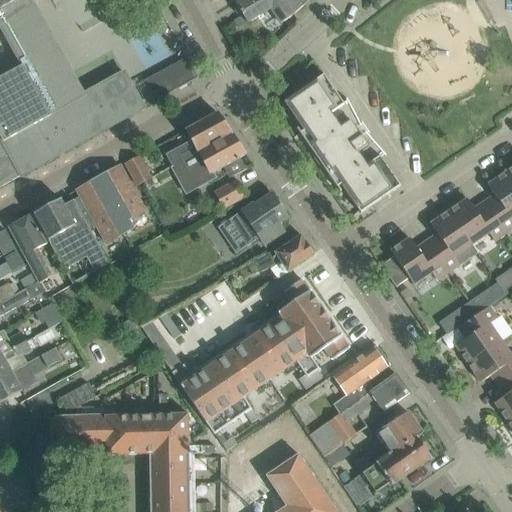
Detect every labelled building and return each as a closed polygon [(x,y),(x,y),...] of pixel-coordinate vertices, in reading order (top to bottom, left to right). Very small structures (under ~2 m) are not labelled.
[(0,0),(0,187),(143,108),(124,73),(84,95),(31,0),(0,0)] [(241,0),(235,4),(247,23),(270,9),(280,24),(293,15),(309,0),(241,0)] [(340,99),(335,91),(323,75),(284,102),(300,126),(340,99)] [(400,186),(389,170),(382,159),(386,156),(366,134),(369,132),(363,124),(360,125),(347,99),(342,102),(340,99),(300,126),(296,129),(310,149),(314,147),(330,169),(326,172),(337,188),(341,185),(360,214),(400,186)] [(172,167),(174,167),(231,134),(217,113),(186,130),(192,140),(166,155),(172,167)] [(212,173),(246,155),(231,134),(174,167),(181,179),(189,175),(195,187),(214,177),(212,173)] [(137,186),(149,180),(137,157),(125,164),(137,186)] [(145,210),(130,184),(120,166),(76,191),(106,243),(131,229),(133,232),(156,220),(149,208),(145,210)] [(511,218),(511,217),(511,181),(506,173),(488,185),(499,202),(489,209),(505,234),(511,229),(511,218)] [(247,197),(239,181),(218,192),(227,208),(247,197)] [(242,210),(231,218),(248,244),(252,242),(260,237),(266,246),(284,234),(278,225),(288,218),(272,193),(271,194),(254,205),(253,203),(242,210)] [(505,234),(489,209),(478,216),(467,199),(449,212),(471,245),(489,234),(494,242),(505,234)] [(109,264),(88,226),(78,209),(69,214),(61,200),(34,214),(49,240),(48,241),(72,285),(109,264)] [(454,257),(471,245),(449,212),(430,224),(442,241),(431,248),(448,273),(459,265),(454,257)] [(46,245),(40,234),(30,216),(9,228),(35,275),(47,269),(36,250),(46,245)] [(5,230),(0,232),(0,250),(2,255),(3,256),(15,249),(15,248),(5,230)] [(288,273),(313,255),(314,255),(300,235),(275,252),(274,250),(254,261),(260,273),(271,267),(272,269),(280,263),(288,273)] [(421,255),(409,238),(390,251),(393,256),(380,265),(396,287),(409,278),(413,285),(431,273),(437,281),(448,273),(431,248),(421,255)] [(13,274),(25,267),(15,249),(3,256),(13,274)] [(511,282),(505,272),(495,279),(503,290),(506,289),(511,284),(511,282)] [(293,303),(178,381),(214,434),(252,408),(244,397),(302,357),(306,362),(305,362),(313,373),(322,366),(315,356),(324,349),(333,360),(349,349),(347,345),(328,318),(332,314),(328,308),(323,311),(302,280),(285,292),(293,303)] [(0,304),(0,316),(20,306),(44,292),(40,283),(39,282),(15,295),(15,296),(0,304)] [(0,304),(15,296),(15,295),(8,283),(0,287),(0,304)] [(509,293),(506,289),(503,290),(498,284),(488,290),(496,302),(509,293)] [(52,304),(39,311),(45,322),(49,328),(62,321),(52,304)] [(477,315),(469,304),(457,312),(465,324),(477,315)] [(468,364),(501,341),(489,324),(497,319),(489,307),(477,315),(465,324),(472,334),(455,346),(468,364)] [(0,356),(26,342),(21,332),(0,344),(0,356)] [(504,381),(511,376),(511,357),(501,341),(468,364),(480,383),(497,371),(504,381)] [(26,342),(0,356),(0,378),(12,371),(8,363),(31,350),(26,342)] [(371,391),(365,383),(390,366),(376,346),(333,375),(340,385),(346,395),(334,404),(339,413),(340,412),(348,406),(355,418),(376,403),(382,412),(409,394),(395,374),(371,391)] [(12,371),(0,378),(0,402),(12,396),(15,395),(38,382),(32,370),(45,363),(47,368),(61,360),(54,348),(12,371)] [(507,422),(511,418),(511,376),(504,381),(511,392),(494,403),(507,422)] [(87,383),(59,398),(66,412),(80,405),(95,397),(87,383)] [(342,444),(356,434),(340,412),(339,413),(340,413),(324,424),(342,447),(343,446),(342,444)] [(371,471),(417,438),(422,434),(407,412),(376,433),(384,446),(363,460),(371,471)] [(189,446),(188,414),(71,418),(51,418),(51,450),(106,449),(106,454),(105,454),(105,456),(149,454),(150,511),(189,511),(189,454),(215,453),(215,446),(189,446)] [(33,462),(33,449),(35,420),(17,419),(15,462),(33,462)] [(325,459),(342,447),(324,424),(309,435),(325,459)] [(356,465),(364,477),(375,493),(388,485),(389,487),(431,458),(417,438),(371,471),(363,460),(356,465)] [(343,446),(342,447),(325,459),(331,467),(348,455),(343,446)] [(286,507),(277,511),(336,511),(298,454),(265,476),(286,507)]
